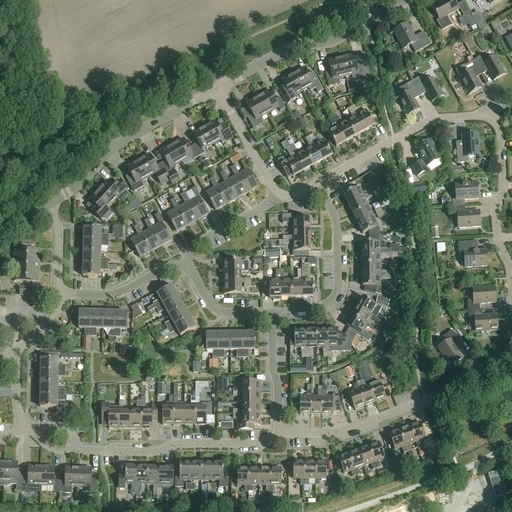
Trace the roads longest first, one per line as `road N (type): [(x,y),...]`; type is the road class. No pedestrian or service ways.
road 1 (residential): [(31,430),(58,450),(155,453),(174,444),(260,444),(279,432)]
road 2 (residential): [(279,432),(341,431),(426,401),(511,341)]
road 3 (residential): [(216,87),(297,44),(337,39),(405,0)]
road 4 (residential): [(46,204),(117,145),(216,87)]
road 5 (residential): [(511,299),(496,238),(501,147),(487,111)]
road 6 (residential): [(487,111),(412,129),(317,183)]
road 7 (residential): [(272,313),(321,308),(337,288),(333,213),(317,183)]
road 8 (residential): [(25,424),(17,408),(18,354),(55,313),(59,295)]
road 9 (residential): [(189,268),(166,268),(114,294),(59,295)]
road 10 (residential): [(277,199),(216,87)]
road 11 (residential): [(189,268),(188,251),(277,199)]
